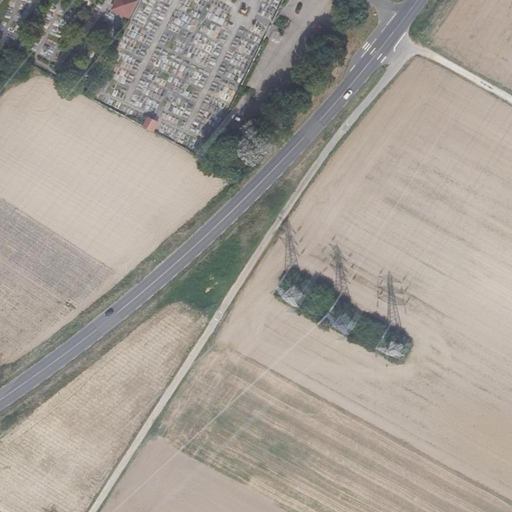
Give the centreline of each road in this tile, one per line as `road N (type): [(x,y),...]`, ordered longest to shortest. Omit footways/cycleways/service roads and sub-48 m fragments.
road 1 (track): [(91,511),(303,185),(384,82),(399,42),(393,31),(511,98)]
road 2 (primary): [(0,398),(199,241),(282,161),(402,19)]
